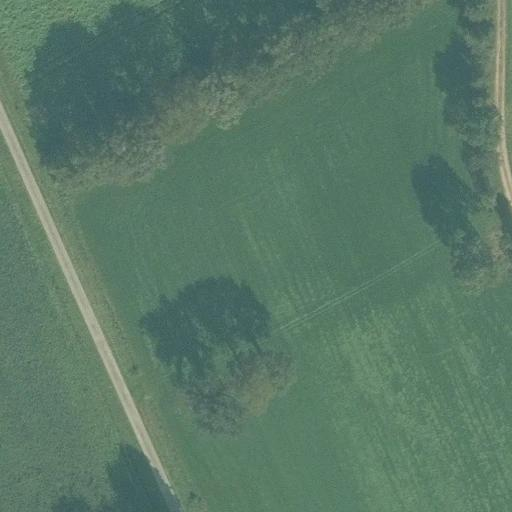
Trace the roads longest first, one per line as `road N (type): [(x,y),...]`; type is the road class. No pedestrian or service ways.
road 1 (unclassified): [(0,115),(176,511)]
road 2 (track): [(511,204),(499,142),(500,0)]
